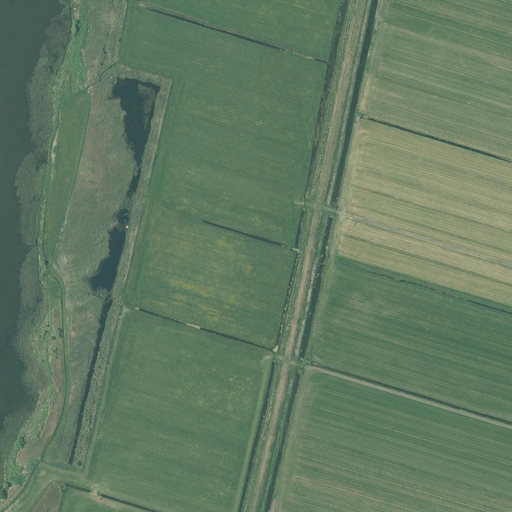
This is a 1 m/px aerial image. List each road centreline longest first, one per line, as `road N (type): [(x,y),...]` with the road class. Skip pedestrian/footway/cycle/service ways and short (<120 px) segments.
road 1 (track): [(361,0),(246,511)]
road 2 (track): [(511,64),(399,28),(386,0)]
